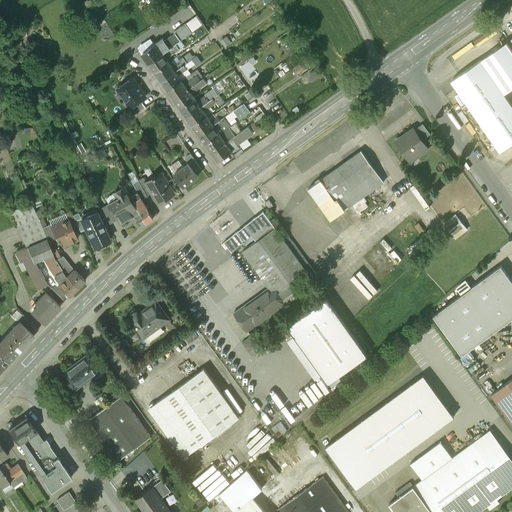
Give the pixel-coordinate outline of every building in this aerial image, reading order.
[(176,32),(181,40),(191,32),(185,24),(175,31),(176,32)] [(156,44),(142,53),(149,63),(176,43),(181,40),(176,32),(164,41),(156,44)] [(176,43),(149,63),(155,72),(169,62),(166,58),(180,48),(176,43)] [(511,52),(506,43),(480,60),(503,94),(511,87),(511,52)] [(197,55),(192,59),(195,64),(200,60),(197,55)] [(480,60),(450,81),(498,152),(511,142),(511,106),(503,94),(480,60)] [(169,62),(155,72),(161,80),(175,71),(173,67),(169,62)] [(173,67),(175,71),(182,66),(180,62),(173,67)] [(175,71),(161,80),(168,89),(182,80),(178,75),(187,69),(184,64),(182,66),(175,71)] [(182,80),(168,89),(174,98),(200,80),(198,76),(197,75),(185,84),(182,80)] [(145,96),(132,77),(117,88),(130,107),(140,100),(145,96)] [(200,80),(174,98),(180,107),(194,98),(191,93),(207,82),(204,77),(200,80)] [(204,96),(205,98),(207,102),(213,98),(218,94),(214,89),(204,96)] [(194,98),(180,107),(187,116),(207,102),(205,98),(198,103),(194,98)] [(130,107),(128,108),(133,116),(146,107),(140,100),(130,107)] [(207,102),(187,116),(193,125),(207,115),(204,111),(210,106),(207,102)] [(225,116),(229,122),(237,116),(233,110),(225,116)] [(207,115),(193,125),(199,134),(213,124),(211,121),(207,115)] [(213,124),(199,134),(206,143),(219,133),(216,128),(222,123),(224,125),(229,122),(225,116),(220,119),(213,124)] [(211,121),(213,124),(220,119),(218,116),(211,121)] [(428,148),(413,127),(403,134),(405,136),(397,142),(409,160),(415,156),(416,157),(428,148)] [(219,133),(206,143),(212,152),(226,142),(223,139),(219,133)] [(223,139),(226,142),(233,137),(230,134),(223,139)] [(233,137),(226,142),(228,146),(235,141),(233,137)] [(226,142),(212,152),(218,161),(232,151),(228,146),(226,142)] [(361,151),(320,181),(330,195),(321,201),(318,203),(331,220),(384,182),(361,151)] [(188,163),(195,173),(202,169),(191,154),(185,159),(188,163)] [(188,163),(174,173),(184,186),(197,176),(195,173),(188,163)] [(146,182),(153,193),(159,202),(173,194),(161,173),(146,182)] [(137,192),(142,199),(153,193),(146,182),(143,177),(132,183),(137,192)] [(330,195),(320,181),(311,187),(321,201),(330,195)] [(124,186),(113,192),(118,201),(109,206),(116,219),(119,223),(139,212),(130,196),(124,186)] [(130,196),(139,212),(146,224),(153,218),(142,199),(137,192),(130,196)] [(269,200),(265,203),(269,208),(273,205),(269,200)] [(101,209),(105,217),(108,224),(116,219),(109,206),(109,205),(101,209)] [(95,211),(99,220),(105,217),(101,209),(99,207),(94,209),(95,211)] [(99,220),(95,211),(80,218),(85,229),(94,247),(99,244),(100,246),(106,243),(105,241),(109,240),(99,220)] [(256,241),(276,227),(264,211),(244,225),(254,237),(256,241)] [(457,237),(469,227),(456,211),(444,221),(457,237)] [(85,229),(80,218),(78,212),(72,215),(80,231),(85,229)] [(287,221),(295,232),(305,225),(296,214),(287,221)] [(51,226),(50,226),(51,226),(55,238),(60,236),(63,244),(75,239),(67,219),(51,226)] [(345,230),(354,241),(363,234),(355,223),(345,230)] [(244,225),(224,241),(231,252),(245,242),(246,243),(254,237),(244,225)] [(47,241),(55,238),(51,226),(43,230),(43,232),(46,238),(47,241)] [(307,271),(276,227),(256,241),(254,237),(246,243),(248,247),(243,250),(269,287),(275,295),(278,292),(289,285),(307,271)] [(309,231),(299,237),(306,249),(316,243),(309,231)] [(27,247),(46,238),(43,232),(23,242),(26,248),(27,247)] [(46,238),(27,247),(33,262),(34,261),(52,253),(47,241),(46,238)] [(38,270),(34,261),(33,262),(27,247),(26,248),(20,250),(25,259),(23,260),(37,290),(46,285),(42,278),(43,277),(39,270),(38,270)] [(323,250),(313,256),(321,269),(331,263),(323,250)] [(65,264),(66,264),(62,256),(55,260),(59,268),(62,271),(65,269),(63,266),(65,264)] [(84,280),(73,269),(70,272),(65,264),(63,266),(65,269),(62,271),(65,277),(76,288),(84,280)] [(508,276),(500,265),(471,286),(472,287),(433,316),(461,355),(511,317),(511,281),(511,280),(511,279),(509,276),(508,276)] [(76,288),(65,277),(62,271),(59,268),(54,271),(58,279),(56,280),(59,283),(58,285),(68,296),(76,288)] [(338,271),(328,278),(334,287),(344,280),(338,271)] [(337,290),(350,308),(359,302),(347,284),(337,290)] [(300,301),(289,285),(278,292),(286,303),(290,308),(300,301)] [(269,287),(234,313),(247,330),(286,303),(278,292),(275,295),(269,287)] [(59,306),(45,292),(35,303),(37,305),(30,312),(43,324),(59,306)] [(328,298),(288,327),(329,384),(368,355),(328,298)] [(129,318),(129,319),(143,337),(168,319),(155,301),(141,311),(139,310),(138,309),(136,309),(134,309),(133,310),(131,311),(130,312),(129,314),(129,316),(129,318)] [(19,322),(33,335),(38,329),(22,314),(17,320),(19,322)] [(33,335),(19,322),(9,333),(23,346),(33,335)] [(23,346),(9,333),(0,342),(0,354),(8,362),(23,346)] [(242,343),(252,355),(261,347),(252,335),(242,343)] [(89,353),(60,374),(72,390),(92,376),(89,373),(99,366),(89,353)] [(239,416),(203,367),(154,403),(190,452),(239,416)] [(454,416),(423,375),(325,448),(355,489),(454,416)] [(511,377),(491,393),(511,421),(511,377)] [(150,436),(121,396),(89,420),(118,460),(150,436)] [(26,416),(8,429),(17,443),(34,431),(36,430),(26,416)] [(258,457),(275,437),(266,429),(249,450),(258,457)] [(511,460),(490,430),(451,457),(440,441),(430,448),(427,443),(407,458),(422,479),(389,503),(395,511),(478,511),(487,505),(489,509),(498,502),(496,499),(511,486),(511,460)] [(71,477),(48,443),(44,446),(34,431),(18,442),(40,475),(43,479),(42,480),(50,491),(51,490),(70,477),(71,477)] [(0,458),(7,454),(0,443),(0,468),(9,481),(22,471),(17,464),(10,469),(6,462),(2,465),(0,461),(0,458)] [(9,481),(0,468),(0,481),(2,485),(9,481)] [(235,511),(265,511),(254,498),(263,490),(247,469),(219,493),(235,511)] [(348,511),(323,477),(277,510),(278,511),(348,511)] [(162,479),(157,483),(165,493),(170,489),(162,479)] [(170,511),(152,487),(136,498),(146,511),(170,511)] [(68,491),(56,499),(63,509),(74,501),(68,491)]
